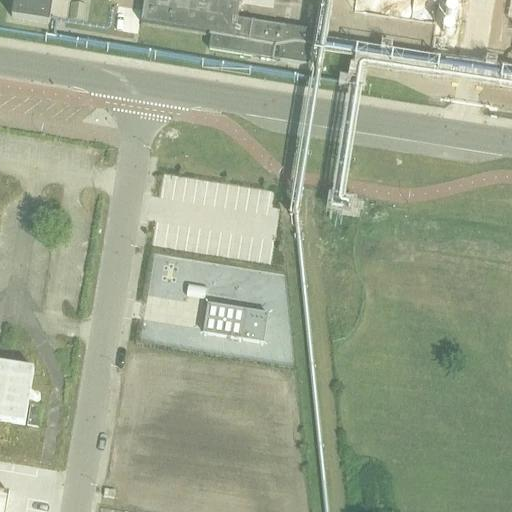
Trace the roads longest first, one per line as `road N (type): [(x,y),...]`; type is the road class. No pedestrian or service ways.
road 1 (unclassified): [(77,511),(147,83)]
road 2 (unclassified): [(511,142),(147,83)]
road 3 (unclassified): [(147,83),(0,60)]
